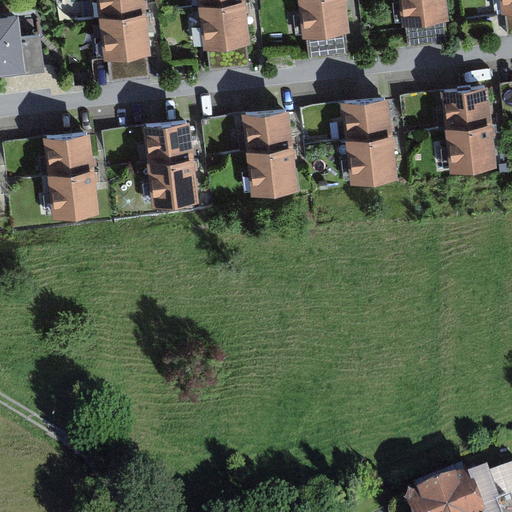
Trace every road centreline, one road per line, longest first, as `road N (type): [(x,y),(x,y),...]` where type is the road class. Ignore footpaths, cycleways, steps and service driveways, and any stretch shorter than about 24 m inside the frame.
road 1 (residential): [(0,109),(511,50)]
road 2 (track): [(133,511),(102,464),(0,396)]
